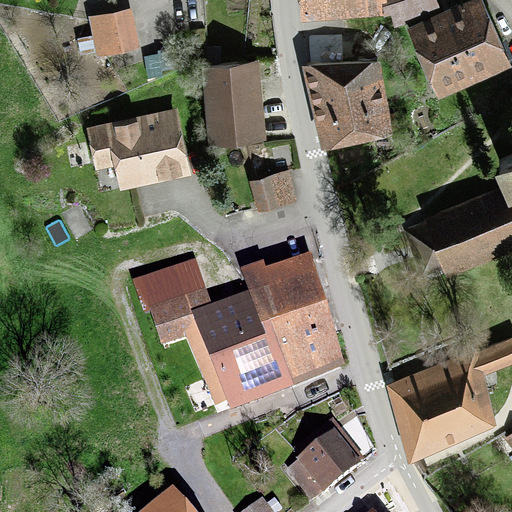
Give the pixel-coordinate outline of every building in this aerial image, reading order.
[(301,0),(302,12),(392,5),(396,20),(440,9),(436,0),(301,0)] [(439,90),(509,59),(482,0),(473,0),(410,28),(439,90)] [(127,12),(97,18),(104,48),(134,42),(127,12)] [(212,140),(261,135),(254,60),(205,65),(212,140)] [(325,143),(389,130),(377,60),(307,62),(325,143)] [(117,158),(123,182),(186,169),(174,112),(91,130),(98,162),(117,158)] [(435,242),(444,266),(511,237),(511,153),(499,159),(511,187),(426,220),(435,242)] [(252,179),(259,208),(295,199),(288,170),(252,179)] [(243,275),(250,298),(291,384),(342,365),(310,261),(266,275),(264,268),(243,275)] [(230,408),(291,384),(250,298),(210,311),(194,262),(135,282),(145,314),(151,312),(162,344),(199,331),(230,408)] [(489,418),(477,369),(511,354),(511,337),(395,386),(393,384),(412,454),(415,453),(414,451),(489,418)] [(290,471),(312,499),(362,460),(339,429),(301,458),(303,461),(290,471)] [(188,511),(174,495),(152,511),(188,511)] [(244,511),(272,511),(262,498),(244,511)]
